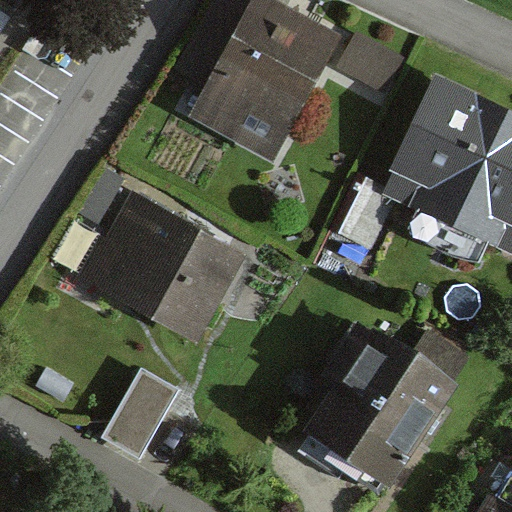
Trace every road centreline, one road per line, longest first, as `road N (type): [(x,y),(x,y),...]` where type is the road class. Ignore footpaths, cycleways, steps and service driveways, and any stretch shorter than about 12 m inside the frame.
road 1 (residential): [(147,0),(0,236)]
road 2 (residential): [(0,413),(171,511)]
